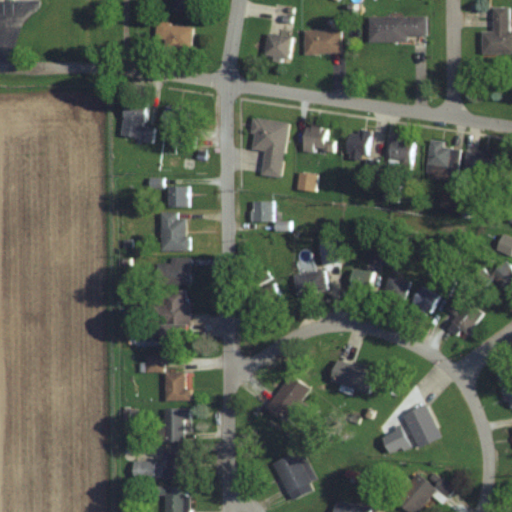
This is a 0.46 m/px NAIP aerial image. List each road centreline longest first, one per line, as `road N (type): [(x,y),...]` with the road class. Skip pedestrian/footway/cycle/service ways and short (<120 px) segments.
road 1 (residential): [(228,477),(255,511),(485,507),(489,465),(464,377),(402,337),(362,324),(318,327),(230,376)]
road 2 (residential): [(511,125),(229,79),(0,67)]
road 3 (residential): [(240,0),(229,79),(228,511)]
